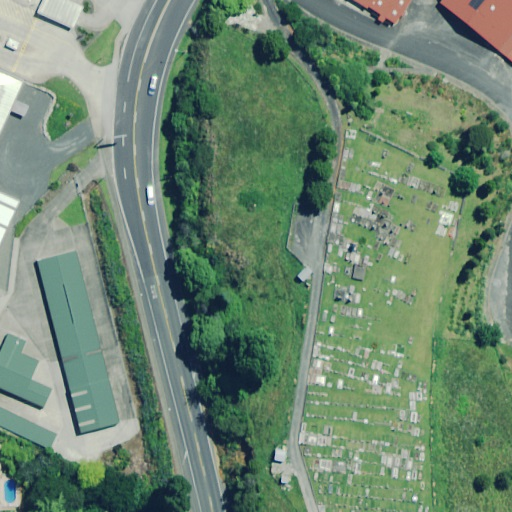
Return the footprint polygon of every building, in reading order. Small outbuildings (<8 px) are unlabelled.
[(81,9),(62,0),(42,0),(37,13),(72,29),(81,9)] [(409,0),(346,0),(393,28),(409,0)] [(511,30),(511,0),(428,0),(428,1),(498,51),(511,30)] [(0,127),(21,82),(0,72),(0,127)] [(0,249),(20,204),(0,194),(0,249)] [(119,428),(71,248),(32,259),(80,438),(119,428)] [(25,346),(0,334),(0,391),(42,410),(50,392),(27,382),(35,364),(20,357),(25,346)] [(55,435),(0,409),(0,427),(48,450),(55,435)]
